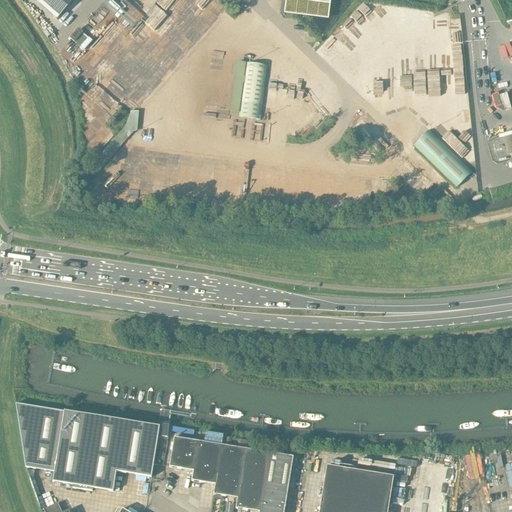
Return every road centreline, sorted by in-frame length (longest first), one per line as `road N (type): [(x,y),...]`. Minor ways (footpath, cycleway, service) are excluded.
road 1 (primary): [(452,312),(299,304),(0,257)]
road 2 (primary): [(0,284),(298,324),(385,324),(452,312)]
